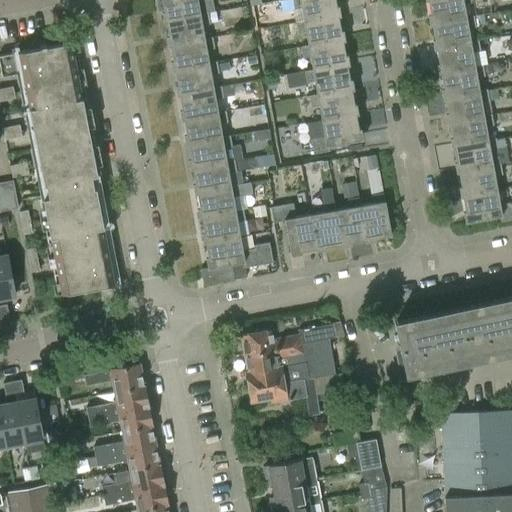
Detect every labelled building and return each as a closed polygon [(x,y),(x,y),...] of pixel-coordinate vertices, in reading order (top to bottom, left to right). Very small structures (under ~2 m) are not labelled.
[(162,0),(166,21),(199,15),(197,1),(202,0),(162,0)] [(291,0),(293,8),(301,7),(303,21),(304,22),(337,16),(334,0),(291,0)] [(428,0),(427,0),(432,25),(465,19),(465,18),(462,4),(470,3),(469,0),(428,0)] [(207,14),(199,15),(166,21),(171,46),(204,40),(204,39),(201,25),(209,24),(207,14)] [(481,15),(473,16),(474,27),(483,25),(481,15)] [(304,22),(303,21),(296,22),(298,33),(305,31),(308,45),(341,39),(337,16),(304,22)] [(465,19),(432,25),(436,49),(469,43),(469,42),(467,28),(474,27),(473,16),(465,18),(465,19)] [(204,40),(171,46),(175,70),(208,64),(206,50),(229,46),(227,35),(204,39),(204,40)] [(341,39),(308,45),(300,47),(302,57),(310,56),(312,70),(313,71),(346,65),(341,39)] [(477,41),(469,42),(469,43),(436,49),(441,73),(474,67),(471,53),(479,51),(477,41)] [(17,52),(21,72),(43,186),(48,185),(50,197),(42,199),(61,294),(114,284),(95,189),(91,189),(89,177),(96,175),(70,42),(45,47),(45,42),(31,45),(32,49),(17,52)] [(21,72),(17,52),(0,55),(0,75),(0,76),(21,72)] [(255,56),(246,58),(248,64),(256,63),(255,56)] [(218,73),(216,62),(208,64),(175,70),(179,95),(213,89),(212,88),(210,74),(218,73)] [(228,62),(218,64),(220,71),(229,69),(228,62)] [(313,71),(312,70),(305,71),(307,82),(314,80),(317,94),(317,96),(351,90),(346,65),(313,71)] [(482,65),(474,67),(441,73),(445,98),(478,92),(478,90),(476,77),(483,76),(482,65)] [(305,88),(303,75),(284,78),(286,92),(305,88)] [(274,76),(265,78),(267,89),(276,87),(274,76)] [(231,84),(212,88),(213,89),(179,95),(184,120),(217,114),(214,98),(233,95),(231,84)] [(11,87),(3,88),(5,100),(13,98),(11,87)] [(486,89),(478,90),(478,92),(445,98),(450,122),(483,116),(480,101),(488,100),(486,89)] [(317,96),(317,94),(309,96),(311,106),(319,105),(321,120),(355,114),(351,90),(317,96)] [(383,108),(358,110),(359,127),(384,125),(383,108)] [(225,113),(217,114),(184,120),(188,144),(221,138),(219,124),(227,122),(225,113)] [(321,120),(324,135),(310,137),(313,154),(328,151),(327,145),(360,139),(355,114),(321,120)] [(483,116),(450,122),(454,147),(487,141),(487,140),(484,126),(492,125),(490,114),(483,116)] [(18,125),(10,126),(12,138),(20,136),(18,125)] [(10,126),(2,128),(4,140),(12,138),(10,126)] [(267,131),(253,133),(255,141),(268,139),(267,131)] [(221,138),(188,144),(193,169),(226,163),(223,148),(251,143),(249,133),(221,138)] [(502,137),(495,139),(497,149),(504,148),(502,137)] [(495,139),(487,140),(487,141),(454,147),(459,172),(492,166),(491,165),(489,151),(497,149),(495,139)] [(374,155),(365,156),(368,169),(377,167),(374,155)] [(226,163),(193,169),(197,193),(230,187),(228,173),(244,170),(242,160),(226,163)] [(25,162),(17,164),(19,175),(27,174),(25,162)] [(492,166),(459,172),(463,197),(496,191),(493,175),(501,174),(499,163),(491,165),(492,166)] [(17,164),(9,165),(11,177),(19,175),(17,164)] [(285,184),(303,181),(300,164),(269,169),(272,189),(286,186),(285,184)] [(12,181),(1,183),(6,210),(17,208),(12,181)] [(249,183),(230,187),(197,193),(201,218),(235,212),(234,211),(232,198),(251,194),(249,183)] [(511,202),(499,205),(496,191),(463,197),(468,221),(500,215),(501,221),(511,219),(511,194),(511,199),(511,202)] [(373,203),(359,206),(358,206),(364,240),(390,235),(382,194),(372,195),(373,203)] [(349,207),(335,210),(334,202),(323,204),(324,212),(333,210),(339,244),(364,240),(358,206),(359,206),(358,198),(347,200),(349,207)] [(309,214),(294,217),(292,204),(270,208),(273,222),(284,220),(290,253),(315,249),(309,214)] [(265,205),(252,207),(254,218),(267,216),(265,209),(265,205)] [(242,210),(234,211),(235,212),(201,218),(206,243),(239,237),(236,222),(244,220),(242,210)] [(324,212),(309,214),(315,249),(339,244),(333,210),(324,212)] [(27,211),(18,212),(21,224),(29,222),(27,211)] [(29,222),(21,224),(23,235),(31,233),(29,222)] [(206,243),(210,267),(210,268),(200,269),(203,285),(247,277),(245,267),(272,262),(269,243),(251,246),(249,235),(239,237),(206,243)] [(34,249),(26,250),(28,261),(37,260),(34,249)] [(0,255),(0,296),(14,294),(7,255),(0,255)] [(28,261),(30,273),(39,271),(37,260),(28,261)] [(404,369),(417,367),(423,366),(423,367),(511,348),(511,297),(394,322),(404,369)] [(7,304),(0,304),(0,317),(0,318),(9,316),(7,304)] [(299,328),(300,334),(274,338),(272,328),(240,333),(244,353),(328,338),(333,338),(330,323),(299,328)] [(328,338),(244,353),(247,372),(246,372),(249,389),(288,382),(288,381),(313,377),(334,373),(328,338)] [(139,363),(109,369),(83,374),(85,386),(111,381),(114,391),(143,386),(139,363)] [(319,413),(313,377),(288,381),(288,382),(249,389),(250,400),(271,397),(271,401),(305,396),(308,415),(319,413)] [(14,394),(23,392),(21,380),(12,382),(14,394)] [(14,394),(12,382),(3,383),(5,396),(14,394)] [(114,391),(116,402),(85,408),(87,417),(117,411),(117,412),(147,406),(143,386),(114,391)] [(35,398),(25,400),(23,392),(14,394),(16,402),(23,442),(42,439),(35,398)] [(16,402),(0,404),(0,420),(5,446),(23,442),(16,402)] [(151,425),(147,406),(117,412),(117,411),(87,417),(89,427),(119,421),(121,431),(151,425)] [(511,511),(511,408),(439,412),(443,511),(511,511)] [(121,431),(123,441),(93,447),(94,457),(125,451),(155,445),(151,425),(121,431)] [(357,429),(345,431),(347,444),(360,442),(357,429)] [(347,444),(345,431),(332,433),(335,446),(345,444),(347,444)] [(347,444),(345,444),(348,459),(357,457),(359,469),(380,465),(375,439),(360,442),(347,444)] [(125,451),(94,457),(96,466),(127,460),(129,470),(159,464),(155,445),(125,451)] [(312,456),(267,464),(262,465),(264,478),(269,477),(271,487),(316,478),(312,456)] [(129,470),(131,480),(100,486),(102,496),(133,490),(163,484),(159,464),(129,470)] [(380,465),(359,469),(360,470),(363,482),(357,484),(358,491),(385,486),(380,465)] [(36,466),(28,467),(30,479),(31,480),(38,479),(36,466)] [(28,467),(22,469),(24,481),(30,479),(28,467)] [(271,487),(273,496),(268,497),(270,509),(320,500),(316,478),(271,487)] [(52,511),(52,508),(50,508),(49,500),(50,500),(49,494),(48,494),(46,484),(7,492),(9,501),(7,501),(9,511),(52,511)] [(133,490),(102,496),(104,505),(135,499),(136,509),(166,503),(163,484),(133,490)] [(74,485),(64,487),(66,501),(77,500),(74,485)] [(384,511),(385,487),(385,486),(358,491),(360,499),(365,498),(367,511),(384,511)] [(322,511),(320,500),(270,509),(270,511),(322,511)] [(136,509),(137,511),(167,511),(166,503),(136,509)]
